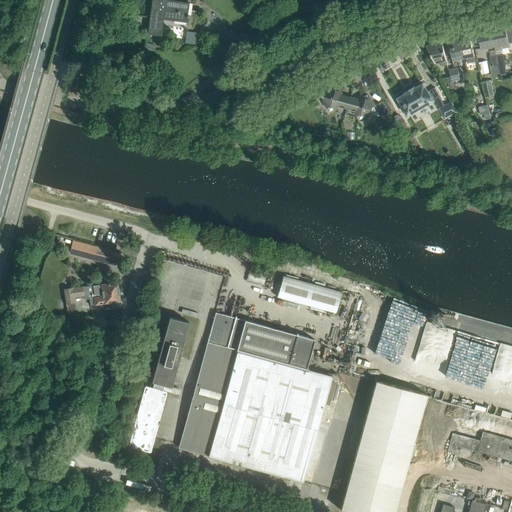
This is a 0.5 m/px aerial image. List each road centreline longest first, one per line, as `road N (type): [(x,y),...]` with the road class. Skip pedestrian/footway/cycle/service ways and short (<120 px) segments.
road 1 (residential): [(0,85),(85,104),(203,102),(317,38),(469,0)]
road 2 (unclassified): [(105,472),(69,451),(119,345),(148,238)]
road 3 (unknown): [(143,233),(221,266),(238,315),(332,340)]
road 4 (primary): [(0,193),(52,0)]
road 5 (unclassified): [(268,511),(163,480),(105,472)]
road 6 (unknown): [(511,399),(377,363)]
